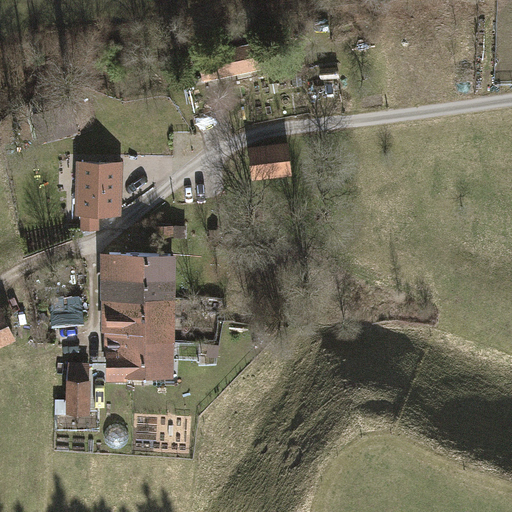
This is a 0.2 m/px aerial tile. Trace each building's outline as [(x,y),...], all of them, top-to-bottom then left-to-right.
[(204,82),(262,69),(257,45),(199,57),(204,82)] [(291,141),(251,144),(253,175),(293,172),(291,141)] [(121,213),(122,162),(81,161),(80,228),(102,229),(102,212),(121,213)] [(187,225),(164,225),(164,238),(187,238),(187,225)] [(100,253),(100,278),(177,277),(177,252),(100,253)] [(100,278),(100,299),(177,297),(177,277),(100,278)] [(100,299),(101,337),(178,335),(177,297),(100,299)] [(2,305),(0,305),(0,346),(17,339),(2,305)] [(83,305),(50,308),(52,327),(84,324),(83,305)] [(178,376),(178,335),(101,337),(101,377),(178,376)] [(88,362),(69,362),(68,414),(88,414),(88,362)]
